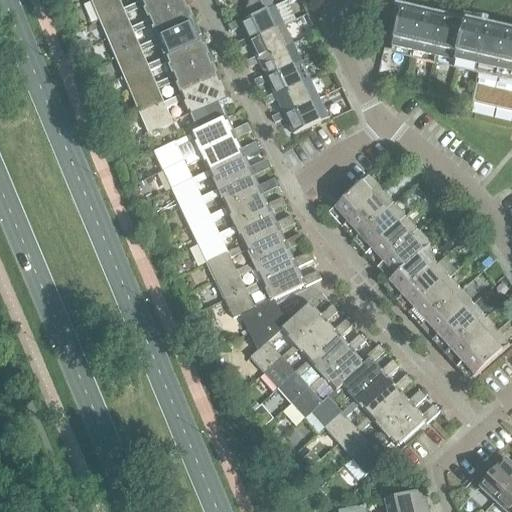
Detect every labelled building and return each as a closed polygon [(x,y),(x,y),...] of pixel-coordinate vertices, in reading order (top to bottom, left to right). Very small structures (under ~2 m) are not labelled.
[(98,0),(93,2),(101,22),(125,11),(120,0),(145,0),(147,2),(150,0),(98,0)] [(101,22),(109,41),(133,31),(127,18),(149,8),(155,21),(188,6),(185,0),(150,0),(147,2),(125,11),(101,22)] [(247,9),(252,19),(274,9),(274,8),(270,0),(251,0),(250,8),(247,9)] [(109,41),(117,59),(141,49),(135,36),(157,26),(163,39),(196,24),(188,6),(155,21),(133,31),(109,41)] [(243,27),(248,39),(251,43),(285,27),(276,7),(274,8),(274,9),(252,19),(241,24),(240,21),(228,26),(231,32),(243,27)] [(511,37),(404,13),(394,52),(479,72),(472,104),(511,113),(511,37)] [(117,59),(125,78),(149,67),(143,55),(165,45),(171,58),(204,43),(196,24),(163,39),(141,49),(117,59)] [(252,46),(257,57),(259,62),(294,46),(285,27),(251,43),(248,39),(237,44),(240,51),(252,46)] [(90,48),(88,43),(83,41),(79,43),(82,51),(90,48)] [(125,78),(133,97),(157,87),(151,74),(173,64),(179,77),(212,62),(204,43),(171,58),(149,67),(125,78)] [(261,64),(266,76),(268,81),(303,65),(294,46),(259,62),(257,57),(246,63),(249,70),(261,64)] [(133,97),(141,115),(165,105),(160,92),(181,83),(187,95),(220,81),(212,62),(179,77),(157,87),(133,97)] [(269,83),(275,95),(277,99),(312,83),(303,65),(268,81),(266,76),(255,81),(258,88),(269,83)] [(220,81),(187,95),(165,105),(141,115),(150,135),(174,125),(168,111),(190,102),(196,115),(230,100),(230,99),(228,99),(220,81)] [(278,101),(284,113),(286,117),(320,101),(312,83),(277,99),(275,95),(264,100),(267,107),(278,101)] [(286,117),(284,113),(273,118),(276,125),(287,120),(294,135),(329,119),(320,101),(286,117)] [(155,154),(164,173),(185,164),(179,150),(201,140),(207,153),(236,140),(237,141),(252,134),(248,125),(233,132),(227,120),(155,154)] [(164,173),(173,191),(194,181),(187,168),(209,158),(215,171),(245,158),(246,159),(261,152),(257,144),(242,151),(237,141),(236,140),(207,153),(185,164),(164,173)] [(173,191),(182,211),(203,201),(197,188),(219,178),(225,191),(254,177),(255,178),(269,171),(265,162),(250,169),(246,159),(245,158),(215,171),(194,181),(173,191)] [(182,211),(190,229),(211,219),(205,205),(227,195),(233,209),(263,195),(263,197),(278,190),(274,181),(259,188),(255,178),(254,177),(225,191),(203,201),(182,211)] [(335,212),(348,227),(385,194),(372,180),(335,212)] [(424,182),(417,189),(428,200),(434,193),(424,182)] [(348,227),(360,241),(397,208),(385,194),(348,227)] [(190,229),(199,247),(220,237),(214,224),(235,214),(242,227),(271,214),(272,215),(287,208),(283,200),(268,207),(263,197),(263,195),(233,209),(211,219),(190,229)] [(450,206),(439,216),(448,227),(459,217),(450,206)] [(360,241),(372,254),(409,221),(397,208),(360,241)] [(199,247),(208,266),(229,256),(223,243),(244,233),(251,246),(280,233),(281,234),(296,227),(291,218),(277,225),(272,215),(271,214),(242,227),(220,237),(199,247)] [(372,254),(384,268),(421,235),(409,221),(372,254)] [(469,221),(459,229),(467,239),(477,231),(469,221)] [(208,266),(216,284),(237,274),(231,261),(253,250),(259,264),(289,250),(290,252),(305,245),(300,236),(285,243),(281,234),(280,233),(251,246),(229,256),(208,266)] [(396,281),(428,253),(433,248),(421,235),(384,268),(396,281)] [(216,284),(225,303),(246,293),(240,280),(262,269),(268,283),(297,269),(298,271),(313,264),(309,255),(294,262),(290,252),(289,250),(259,264),(237,274),(216,284)] [(391,285),(404,299),(440,267),(428,253),(396,281),(391,285)] [(496,262),(491,253),(478,264),(485,272),(496,262)] [(404,299),(416,313),(452,280),(440,267),(404,299)] [(242,317),(251,336),(282,315),(275,301),(255,311),(248,298),(270,288),(277,301),(306,287),(307,289),(322,282),(318,274),(303,281),(298,271),(297,269),(268,283),(246,293),(225,303),(234,321),(242,317)] [(416,313),(428,326),(464,294),(452,280),(416,313)] [(428,326),(440,339),(476,307),(464,294),(428,326)] [(440,339),(452,352),(487,320),(476,307),(440,339)] [(253,361),(266,375),(283,360),(272,349),(290,332),(301,344),(324,323),(326,326),(338,315),(332,309),(321,319),(311,309),(291,327),(260,355),(253,361)] [(251,336),(260,355),(291,327),(283,318),(282,315),(251,336)] [(452,352),(464,366),(500,334),(487,320),(452,352)] [(266,375),(280,391),(297,376),(287,364),(305,348),(315,359),(338,338),(340,341),(351,330),(346,324),(334,334),(326,326),(324,323),(301,344),(283,360),(266,375)] [(500,334),(464,366),(476,379),(511,347),(500,334)] [(280,391),(292,405),(310,389),(300,378),(318,361),(328,373),(351,352),(354,356),(365,345),(359,339),(348,349),(340,341),(338,338),(315,359),(297,376),(280,391)] [(306,420),(311,415),(324,404),(313,393),(331,376),(342,388),(370,362),(374,365),(385,355),(380,349),(362,365),(354,356),(351,352),(328,373),(310,389),(292,405),(306,420)] [(311,415),(325,430),(343,415),(333,403),(350,387),(361,398),(384,377),(386,380),(398,368),(393,362),(381,373),(374,365),(370,362),(342,388),(324,404),(311,415)] [(325,430),(340,446),(357,430),(347,419),(365,403),(375,414),(398,393),(400,395),(412,383),(407,378),(394,389),(386,380),(384,377),(361,398),(343,415),(325,430)] [(340,446),(353,461),(370,445),(360,434),(378,418),(388,429),(411,408),(414,411),(427,400),(421,393),(408,404),(400,395),(398,393),(375,414),(357,430),(340,446)] [(263,406),(255,413),(259,418),(267,411),(263,406)] [(411,408),(388,429),(370,445),(353,461),(367,476),(384,461),(374,450),(393,433),(403,444),(425,424),(427,426),(440,414),(434,408),(422,419),(414,411),(411,408)] [(481,490),(496,504),(511,486),(511,466),(507,462),(498,471),(487,483),(481,490)] [(491,465),(480,477),(487,483),(498,471),(491,465)] [(511,511),(511,486),(496,504),(504,511),(511,511)] [(320,490),(315,502),(317,504),(331,502),(320,490)] [(346,511),(429,511),(426,493),(386,502),(388,511),(367,511),(366,507),(346,511)]
